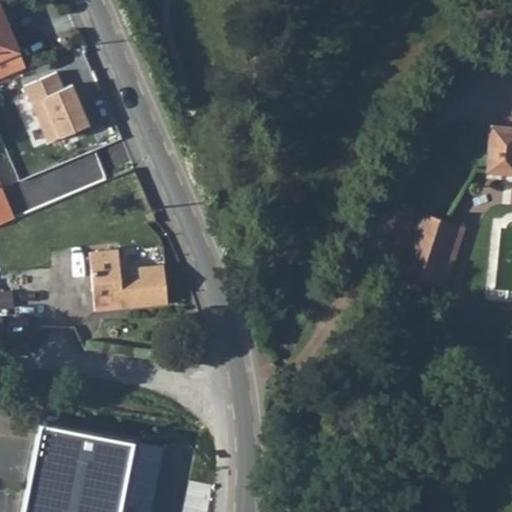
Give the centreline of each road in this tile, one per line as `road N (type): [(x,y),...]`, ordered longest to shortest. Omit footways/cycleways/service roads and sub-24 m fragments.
road 1 (tertiary): [(86,0),(219,307),(238,388)]
road 2 (residential): [(0,353),(238,388)]
road 3 (tertiary): [(238,388),(241,511)]
